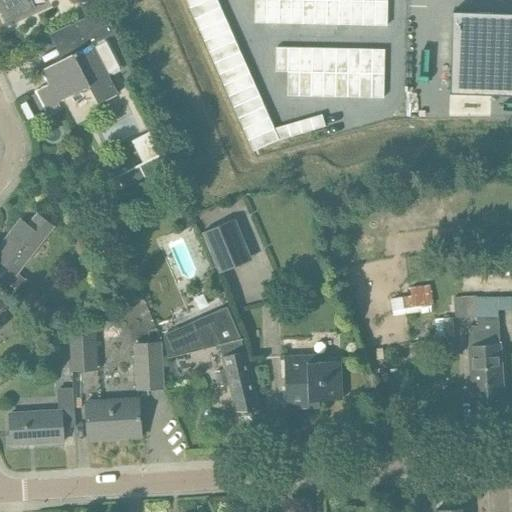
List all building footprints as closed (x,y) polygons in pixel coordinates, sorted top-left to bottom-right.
[(0,0),(0,5),(7,20),(34,8),(30,0),(0,0)] [(217,0),(202,0),(189,6),(194,17),(220,6),(217,0)] [(255,0),(255,23),(267,23),(267,0),(255,0)] [(267,0),(267,23),(279,23),(279,0),(267,0)] [(279,0),(279,23),(291,23),(291,0),(279,0)] [(291,0),(291,23),(303,24),(303,0),(291,0)] [(303,0),(303,24),(315,24),(315,0),(303,0)] [(315,0),(315,24),(327,24),(327,0),(315,0)] [(335,0),(327,0),(327,24),(339,24),(339,0),(335,0)] [(339,0),(339,24),(351,25),(351,0),(339,0)] [(351,0),(351,25),(363,25),(363,1),(351,0)] [(363,1),(363,25),(375,25),(375,1),(363,1)] [(375,1),(375,25),(387,25),(387,1),(375,1)] [(220,6),(194,17),(199,28),(224,17),(220,6)] [(112,29),(104,10),(74,22),(82,41),(112,29)] [(511,13),(453,11),(450,93),(511,95),(511,13)] [(224,17),(199,28),(204,39),(229,28),(224,17)] [(229,28),(204,39),(209,50),(234,38),(229,28)] [(234,38),(209,50),(213,61),(239,49),(234,38)] [(93,46),(92,44),(86,47),(41,70),(48,84),(35,91),(45,111),(59,104),(58,102),(75,93),(89,86),(99,104),(118,93),(109,76),(121,70),(122,66),(110,41),(105,40),(93,46)] [(276,47),(276,71),(288,71),(288,47),(276,47)] [(288,47),(288,71),(300,72),(300,48),(288,47)] [(300,48),(300,72),(312,72),(312,48),(300,48)] [(312,48),(312,72),(324,72),(324,48),(312,48)] [(324,48),(324,72),(336,72),(336,48),(324,48)] [(336,48),(336,72),(348,72),(348,49),(336,48)] [(239,49),(213,61),(218,72),(244,60),(239,49)] [(348,49),(348,72),(360,72),(360,49),(348,49)] [(360,49),(360,72),(372,73),(372,49),(360,49)] [(372,49),(372,73),(384,73),(384,49),(372,49)] [(244,60),(218,72),(223,83),(249,71),(244,60)] [(249,71),(223,83),(228,94),(254,82),(249,71)] [(288,71),(287,95),(299,96),(300,72),(288,71)] [(300,72),(299,96),(311,96),(312,72),(300,72)] [(312,72),(311,96),(323,96),(324,72),(312,72)] [(324,72),(323,96),(335,96),(336,72),(324,72)] [(336,72),(335,96),(347,97),(348,72),(336,72)] [(348,72),(347,97),(359,97),(360,72),(348,72)] [(360,72),(359,97),(371,97),(372,73),(360,72)] [(372,73),(371,97),(383,97),(384,73),(372,73)] [(254,82),(228,94),(233,105),(258,93),(254,82)] [(258,93),(233,105),(238,115),(263,104),(258,93)] [(263,104),(238,115),(243,126),(268,115),(263,104)] [(322,114),(310,118),(314,129),(325,126),(322,114)] [(268,115),(243,126),(253,151),(279,139),(268,115)] [(310,118),(299,121),(302,133),(314,129),(310,118)] [(299,121),(287,124),(291,136),(302,133),(299,121)] [(287,124),(276,128),(279,139),(291,136),(287,124)] [(134,141),(145,161),(162,151),(152,131),(134,141)] [(161,153),(116,176),(122,188),(167,165),(161,153)] [(53,226),(38,215),(29,226),(21,220),(0,247),(0,260),(4,264),(0,268),(0,276),(19,291),(27,280),(17,272),(44,238),(53,226)] [(253,259),(235,219),(202,233),(219,273),(253,259)] [(433,304),(430,284),(410,287),(411,295),(390,298),(393,316),(405,314),(404,308),(433,304)] [(476,295),(454,297),(455,317),(476,316),(476,295)] [(227,306),(192,322),(203,349),(219,345),(225,369),(216,371),(219,386),(228,384),(235,411),(239,411),(243,415),(251,415),(256,410),(260,409),(242,336),(240,336),(227,306)] [(455,354),(453,317),(434,318),(436,337),(445,337),(447,354),(455,354)] [(477,326),(468,327),(471,381),(472,401),(488,400),(504,399),(502,379),(499,325),(499,318),(477,318),(477,326)] [(98,369),(96,322),(83,329),(70,337),(72,372),(98,369)] [(178,328),(163,335),(168,358),(187,353),(178,328)] [(163,388),(161,342),(135,344),(137,390),(163,388)] [(308,362),(308,355),(284,356),(286,408),(310,407),(310,401),(342,399),(340,361),(308,362)] [(74,407),(73,387),(59,388),(60,411),(10,414),(11,444),(64,441),(63,427),(75,426),(74,407)] [(141,437),(139,399),(86,402),(88,440),(141,437)]
